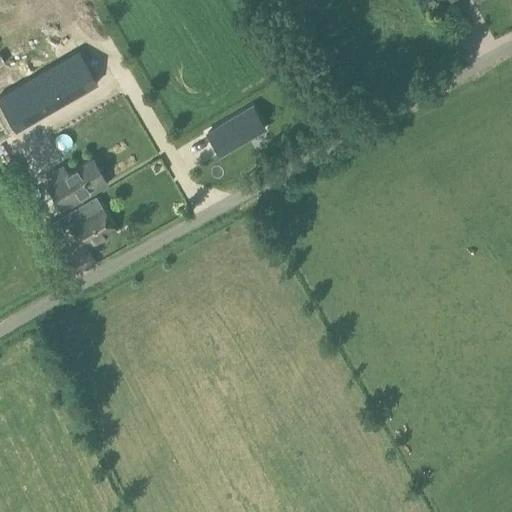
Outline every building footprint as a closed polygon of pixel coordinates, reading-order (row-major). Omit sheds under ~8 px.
[(28,57),(50,47),(26,0),(0,0),(0,87),(1,90),(36,73),(28,57)] [(78,52),(0,97),(0,103),(16,131),(34,121),(32,117),(77,91),(79,95),(97,84),(78,52)] [(220,154),(265,127),(253,106),(208,133),(220,154)] [(56,126),(40,132),(44,147),(61,142),(56,126)] [(81,199),(79,196),(105,181),(93,159),(67,174),(63,166),(50,174),(54,181),(47,185),(62,210),(81,199)] [(80,218),(69,224),(84,251),(116,232),(96,198),(75,210),(80,218)]
